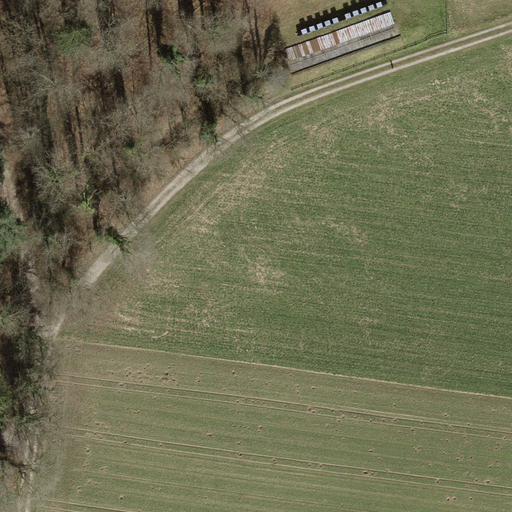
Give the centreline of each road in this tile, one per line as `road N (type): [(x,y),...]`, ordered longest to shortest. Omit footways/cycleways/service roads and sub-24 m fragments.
road 1 (track): [(40,337),(196,158),(264,114),(511,27)]
road 2 (track): [(22,511),(40,337)]
road 3 (track): [(40,337),(0,207)]
